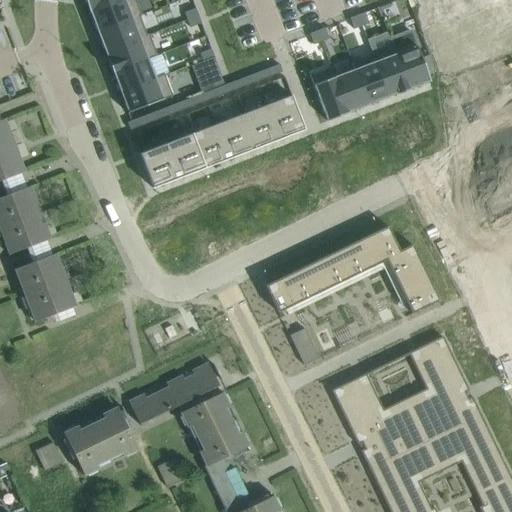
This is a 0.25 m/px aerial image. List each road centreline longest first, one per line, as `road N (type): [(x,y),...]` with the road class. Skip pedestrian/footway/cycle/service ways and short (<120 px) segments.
road 1 (residential): [(169,289),(147,273),(47,46)]
road 2 (residential): [(339,511),(222,271)]
road 3 (residential): [(222,271),(447,162)]
